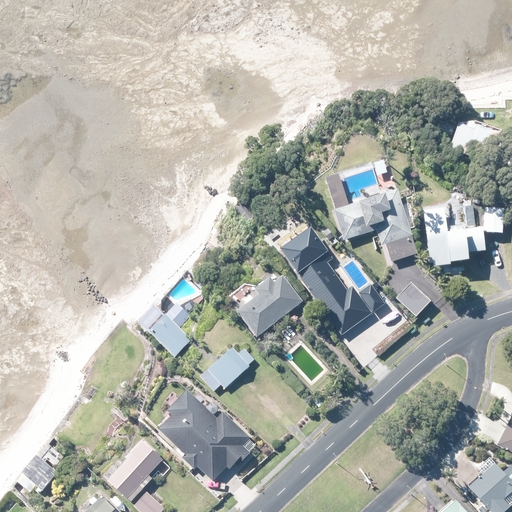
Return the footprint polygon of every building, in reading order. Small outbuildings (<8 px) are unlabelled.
[(499,130),(477,125),(474,142),(496,146),(499,130)] [(414,253),(394,190),(345,205),(335,174),(322,178),(332,210),(330,210),(340,241),(374,230),(378,245),(382,244),(388,262),(395,259),(414,253)] [(305,189),(300,183),(295,188),(299,193),(305,189)] [(477,232),(477,228),(458,230),(457,225),(441,227),(439,208),(424,210),(419,211),(424,264),(430,263),(430,266),(443,265),(443,263),(462,261),(465,261),(464,253),(479,251),(477,232)] [(480,213),(480,232),(498,233),(499,214),(480,213)] [(325,255),(331,250),(312,227),(279,252),(344,335),(372,313),(352,288),(346,292),(339,282),(343,278),(325,255)] [(291,307),(299,301),(279,275),(276,277),(270,282),(266,277),(262,279),(254,286),(250,289),(254,294),(232,311),(253,337),(266,327),(291,307)] [(427,301),(413,288),(407,283),(395,295),(392,298),(412,317),(427,301)] [(359,293),(373,312),(385,303),(371,284),(359,293)] [(190,315),(177,306),(173,303),(162,318),(158,314),(159,313),(149,305),(136,323),(143,329),(141,332),(173,357),(179,350),(188,337),(179,330),(190,315)] [(222,388),(247,366),(246,365),(252,359),(242,348),(235,354),(230,348),(219,357),(216,360),(198,377),(211,391),(219,384),(222,388)] [(172,415),(159,429),(184,453),(181,456),(195,469),(198,466),(213,480),(227,465),(230,468),(236,461),(239,464),(250,452),(243,445),(251,437),(223,411),(218,416),(187,387),(166,410),(172,415)] [(511,417),(498,444),(511,451),(511,417)] [(145,475),(158,460),(159,459),(138,441),(121,461),(106,479),(103,482),(122,499),(124,497),(128,502),(148,478),(145,475)] [(50,468),(53,464),(56,461),(48,455),(42,462),(39,460),(26,477),(28,480),(24,485),(37,495),(41,489),(48,495),(61,477),(50,468)] [(490,469),(465,492),(483,511),(506,511),(507,511),(500,505),(511,494),(511,474),(508,470),(499,479),(490,469)] [(131,506),(137,511),(158,511),(162,508),(144,492),(131,506)] [(113,511),(100,497),(98,496),(95,499),(81,511),(113,511)] [(457,511),(454,508),(448,501),(436,511),(457,511)]
